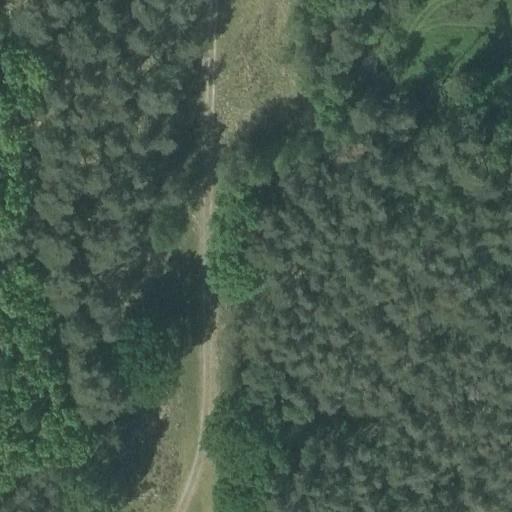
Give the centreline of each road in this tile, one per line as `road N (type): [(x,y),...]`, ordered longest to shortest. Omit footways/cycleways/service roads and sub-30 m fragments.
road 1 (track): [(470,463),(367,408),(275,386),(264,378),(259,338),(258,190),(267,174),(299,151),(363,140),(384,115),(408,23),(429,6),(461,0)]
road 2 (track): [(217,0),(207,400),(181,511)]
